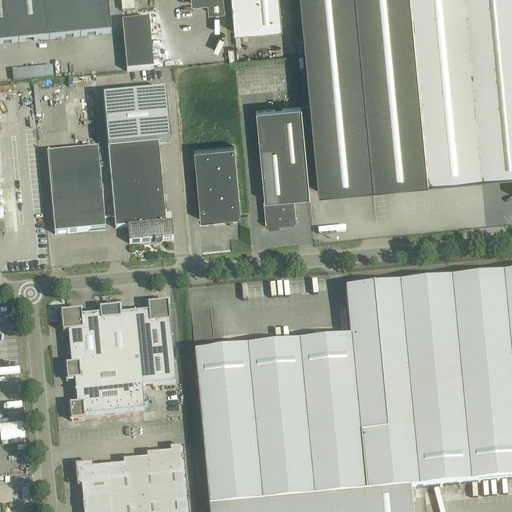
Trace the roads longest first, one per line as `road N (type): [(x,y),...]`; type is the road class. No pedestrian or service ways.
road 1 (unclassified): [(29,287),(511,241)]
road 2 (unclassified): [(51,511),(29,287)]
road 3 (unknown): [(46,458),(183,436)]
